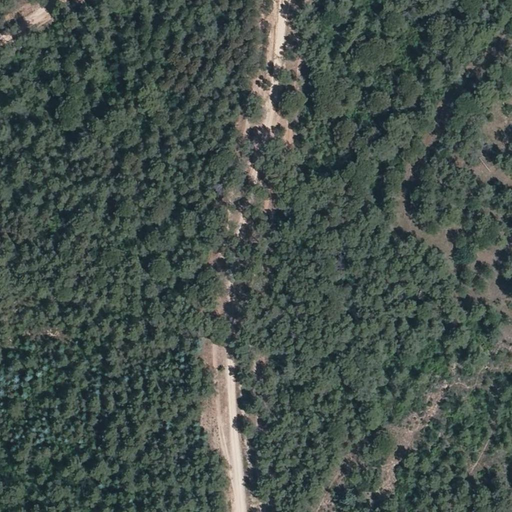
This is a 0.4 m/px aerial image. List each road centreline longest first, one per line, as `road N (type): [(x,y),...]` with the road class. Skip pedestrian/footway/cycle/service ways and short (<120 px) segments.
road 1 (track): [(241,511),(230,337),(236,260),(285,0)]
road 2 (track): [(447,511),(495,427),(503,390)]
